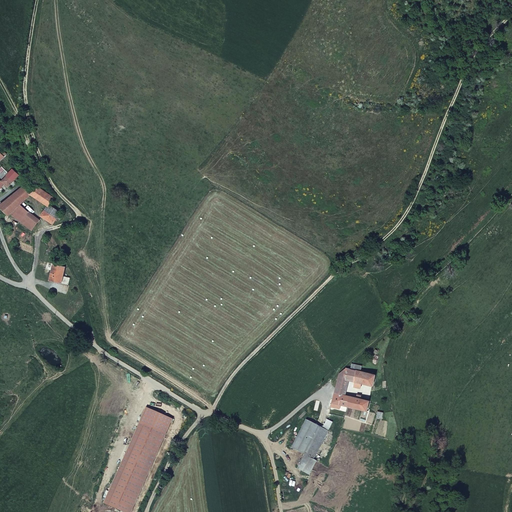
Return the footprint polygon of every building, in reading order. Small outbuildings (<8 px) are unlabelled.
[(7,176),(10,173),(14,170),(7,162),(1,166),(5,170),(3,172),(7,176)] [(5,186),(15,179),(10,173),(7,176),(3,172),(0,174),(0,182),(1,181),(5,186)] [(20,182),(0,200),(0,204),(6,211),(8,209),(25,228),(30,222),(35,218),(18,200),(28,190),(20,182)] [(33,183),(28,190),(44,201),(49,195),(33,183)] [(36,213),(39,215),(48,221),(52,217),(54,220),(57,217),(58,215),(54,213),(57,210),(45,202),(36,213)] [(45,276),(61,277),(61,267),(45,266),(45,276)] [(377,376),(343,369),(338,373),(332,402),(346,405),(370,410),(372,402),(362,400),(363,396),(357,395),(356,399),(347,397),(350,383),(360,385),(359,388),(365,389),(366,386),(374,388),(377,376)] [(325,430),(322,429),(310,460),(321,464),(336,424),(329,422),(325,430)] [(310,460),(322,429),(310,425),(298,456),(310,460)] [(321,464),(310,460),(305,474),(318,479),(323,465),(321,464)]
